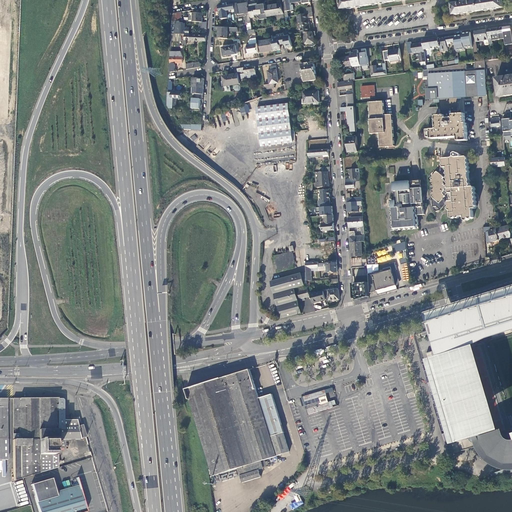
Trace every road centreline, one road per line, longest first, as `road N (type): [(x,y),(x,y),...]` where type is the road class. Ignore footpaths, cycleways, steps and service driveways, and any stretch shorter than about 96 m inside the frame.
road 1 (trunk): [(160,392),(124,0)]
road 2 (trunk): [(125,351),(82,341),(61,325),(34,208),(52,179),(90,176),(116,204),(129,255)]
road 3 (trunk): [(254,306),(252,219),(240,197),(164,131),(150,103),(133,0)]
road 4 (trunk): [(85,0),(26,148),(21,308)]
road 5 (trunk): [(160,392),(165,221),(184,199),(208,194),(229,204),(241,227)]
road 6 (residential): [(327,51),(348,312)]
road 7 (trunk): [(129,255),(155,511)]
road 8 (trunk): [(108,0),(129,255)]
road 9 (trunk): [(0,379),(72,381),(108,398),(139,511)]
road 10 (residential): [(327,51),(511,21)]
road 11 (primary): [(511,265),(348,312)]
road 12 (primary): [(352,331),(511,283)]
road 13 (unknown): [(256,233),(283,222),(300,137),(334,131)]
road 14 (trunk): [(241,227),(228,280),(188,344)]
road 15 (primary): [(135,368),(262,350)]
road 16 (residential): [(327,51),(207,71)]
road 17 (trunk): [(171,511),(160,392)]
